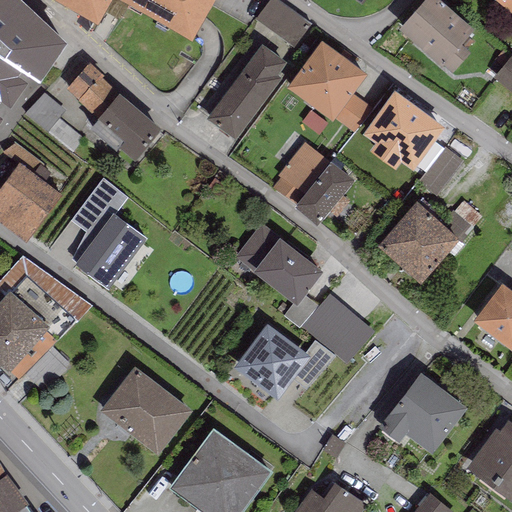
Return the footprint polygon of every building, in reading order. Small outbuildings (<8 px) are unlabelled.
[(12,0),(0,0),(0,66),(30,87),(38,91),(65,51),(12,0)] [(41,0),(98,31),(114,3),(191,46),(217,0),(41,0)] [(318,31),(275,0),(269,0),(255,21),(302,54),(318,31)] [(345,0),(360,11),(369,0),(345,0)] [(432,0),(429,0),(400,35),(451,78),(469,57),(461,50),(473,35),(432,0)] [(511,0),(492,0),(511,16),(511,0)] [(367,80),(321,46),(287,92),(333,126),(337,121),(353,98),(367,80)] [(261,49),(207,123),(235,144),(281,81),(277,79),(286,66),(261,49)] [(511,58),(511,59),(493,81),(511,96),(511,58)] [(0,130),(30,87),(0,66),(0,130)] [(77,103),(98,122),(119,99),(120,98),(102,81),(104,79),(89,66),(66,91),(78,102),(77,103)] [(44,94),(26,114),(46,133),(59,120),(65,113),(44,94)] [(442,132),(395,97),(365,138),(377,147),(371,155),(393,172),(399,164),(412,173),(442,132)] [(371,110),(353,98),(337,121),(354,133),(371,110)] [(161,136),(119,99),(98,122),(89,133),(115,156),(118,152),(134,166),(161,136)] [(85,140),(59,120),(46,133),(74,154),(85,140)] [(331,166),(304,145),(277,177),(280,180),(273,188),(297,208),(331,166)] [(444,148),(419,181),(438,195),(463,162),(444,148)] [(297,208),(294,212),(317,230),(353,184),(331,166),(297,208)] [(19,167),(0,192),(0,225),(26,245),(61,198),(19,167)] [(76,265),(111,218),(127,198),(103,180),(69,222),(84,233),(71,262),(76,265)] [(214,180),(207,189),(216,197),(223,188),(214,180)] [(462,203),(442,229),(462,245),(482,219),(462,203)] [(416,207),(377,252),(420,288),(459,243),(442,229),(416,207)] [(145,243),(111,218),(76,265),(74,268),(108,294),(145,243)] [(262,226),(234,259),(291,307),(295,310),(305,297),(322,277),(262,226)] [(511,297),(510,296),(501,289),(473,325),(511,355),(511,297)] [(49,331),(10,295),(0,305),(0,370),(9,379),(12,376),(19,382),(55,343),(46,334),(49,331)] [(318,307),(305,297),(295,310),(291,307),(284,317),(300,330),(318,307)] [(303,357),(266,329),(234,371),(276,403),(294,381),(309,361),(303,357)] [(314,343),(303,357),(309,361),(294,381),(307,391),(333,358),(314,343)] [(134,371),(100,414),(157,459),(191,416),(134,371)] [(420,378),(378,433),(397,448),(405,438),(431,458),(466,412),(420,378)] [(511,426),(509,424),(500,436),(496,433),(467,471),(511,505),(511,426)] [(245,511),(272,476),(211,433),(169,492),(196,511),(245,511)] [(27,497),(6,467),(0,471),(0,511),(28,511),(32,509),(25,498),(27,497)] [(296,511),(363,511),(366,509),(331,484),(320,500),(310,493),(296,511)] [(450,511),(429,496),(416,511),(450,511)]
